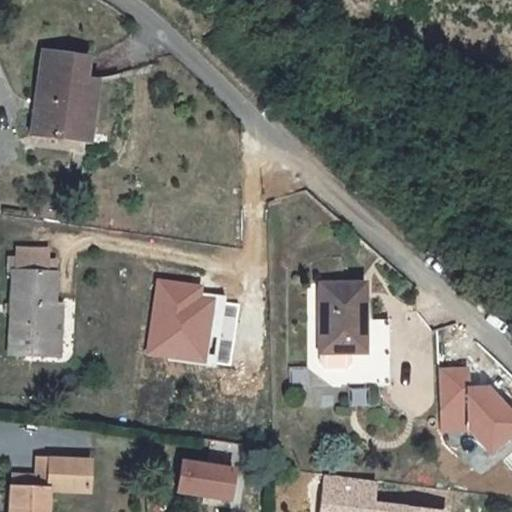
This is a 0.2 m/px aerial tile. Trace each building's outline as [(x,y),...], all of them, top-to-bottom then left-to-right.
[(71,50),(52,47),(40,132),(87,139),(98,74),(101,55),(71,50)] [(104,141),(114,76),(98,74),(87,139),(104,141)] [(19,267),(14,348),(64,351),(65,334),(57,334),(59,300),(62,268),(60,268),(61,255),(53,254),(53,245),(24,244),(24,252),(16,252),(15,266),(19,267)] [(129,290),(144,291),(145,263),(131,262),(129,290)] [(336,364),(336,378),(381,376),(380,347),(389,347),(388,320),(378,320),(377,311),(362,311),(361,274),(316,276),(319,365),(336,364)] [(57,334),(65,334),(68,301),(59,300),(57,334)] [(387,310),(377,311),(378,320),(388,320),(387,310)] [(380,347),(381,376),(390,376),(389,347),(380,347)] [(288,366),(288,385),(309,385),(309,366),(288,366)] [(349,389),(350,406),(369,406),(369,389),(349,389)] [(22,488),(22,511),(60,511),(61,489),(101,489),(101,458),(49,458),(49,476),(26,476),(26,488),(22,488)] [(177,498),(237,503),(240,467),(180,462),(177,498)] [(402,503),(401,511),(455,511),(456,507),(402,503)]
